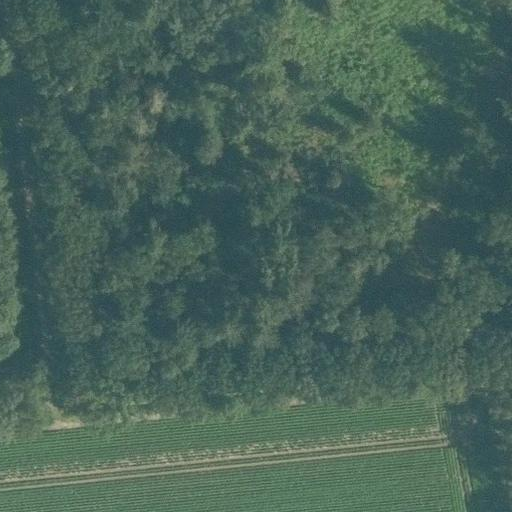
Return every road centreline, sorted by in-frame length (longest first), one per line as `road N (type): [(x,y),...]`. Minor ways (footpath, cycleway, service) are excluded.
road 1 (track): [(127,371),(511,329)]
road 2 (track): [(78,0),(127,371)]
